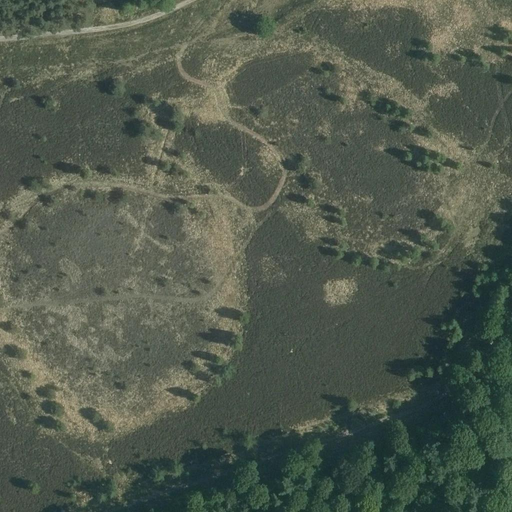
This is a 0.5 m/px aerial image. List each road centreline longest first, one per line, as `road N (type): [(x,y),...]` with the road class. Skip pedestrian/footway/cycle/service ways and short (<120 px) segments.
road 1 (track): [(487,376),(117,511)]
road 2 (track): [(193,0),(123,26),(0,39)]
